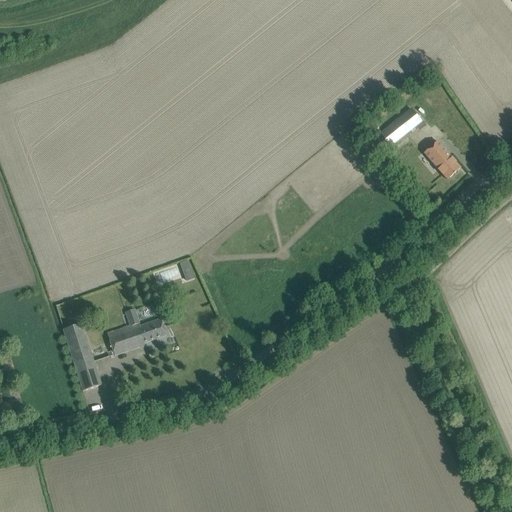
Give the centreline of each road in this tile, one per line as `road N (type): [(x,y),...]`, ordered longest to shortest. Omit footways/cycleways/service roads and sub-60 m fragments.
road 1 (unclassified): [(0,441),(172,403),(229,379),(398,260),(511,159)]
road 2 (track): [(503,511),(416,321),(414,276),(398,260)]
